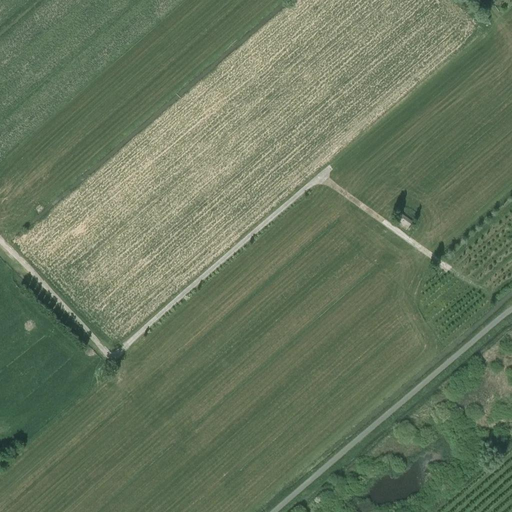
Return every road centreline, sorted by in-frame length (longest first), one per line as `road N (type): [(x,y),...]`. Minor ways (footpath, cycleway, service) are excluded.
road 1 (track): [(0,239),(112,359),(318,179),(441,264)]
road 2 (track): [(318,179),(487,33)]
